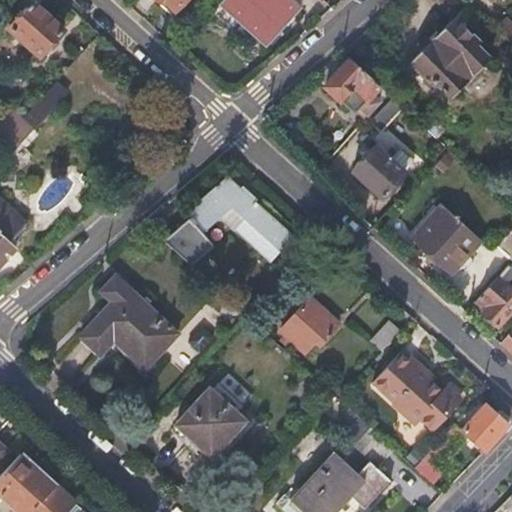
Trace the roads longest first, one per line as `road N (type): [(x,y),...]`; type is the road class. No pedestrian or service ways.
road 1 (residential): [(511,382),(230,120)]
road 2 (residential): [(230,120),(0,321)]
road 3 (residential): [(0,365),(159,511)]
road 4 (residential): [(370,0),(230,120)]
road 5 (residential): [(96,0),(230,120)]
